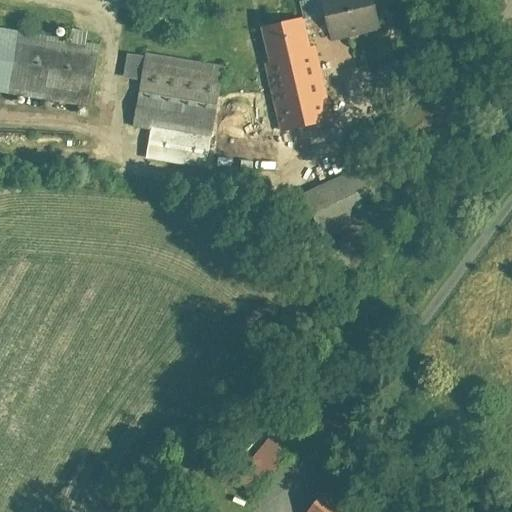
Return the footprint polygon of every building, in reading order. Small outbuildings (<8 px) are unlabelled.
[(313,34),(336,29),(329,0),(304,0),(309,16),(313,34)] [(381,0),(329,0),(336,29),(338,38),(388,26),(381,0)] [(273,64),(288,126),(336,115),(320,46),(316,47),(313,34),(309,16),(270,26),(279,62),(273,64)] [(102,43),(0,25),(0,86),(92,102),(102,43)] [(229,65),(152,52),(151,56),(148,78),(146,90),(223,103),(229,65)] [(151,56),(133,53),(129,75),(148,78),(151,56)] [(223,103),(146,90),(140,123),(153,125),(217,136),(218,129),(223,103)] [(260,102),(223,103),(218,129),(261,130),(260,102)] [(148,157),(238,173),(243,141),(217,136),(153,125),(148,157)] [(369,167),(308,193),(321,224),(382,197),(369,167)] [(296,439),(257,411),(215,472),(255,499),(296,439)] [(361,511),(329,485),(306,511),(361,511)]
